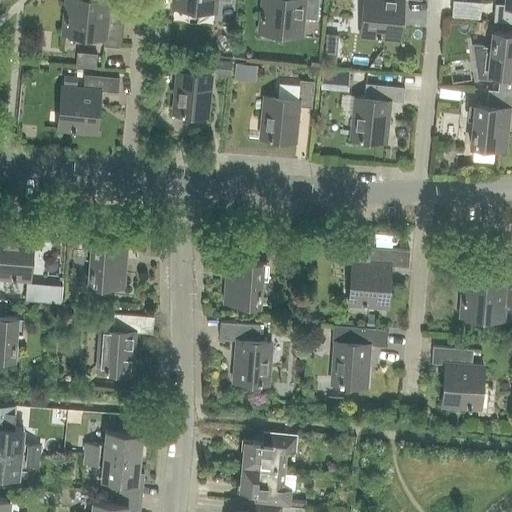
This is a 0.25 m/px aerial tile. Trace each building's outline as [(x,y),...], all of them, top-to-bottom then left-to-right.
[(119,47),(122,12),(108,11),(108,0),(66,0),(64,34),(105,38),(104,46),(119,47)] [(222,0),(231,1),(231,0),(174,0),(174,7),(215,11),(216,0),(222,0)] [(318,19),(319,0),(262,0),(260,31),(302,35),(303,18),(318,19)] [(364,0),(361,35),(400,39),(403,0),(364,0)] [(461,0),(453,0),(452,14),(480,17),(482,2),(461,0)] [(226,6),(225,19),(237,20),(238,7),(226,6)] [(501,7),(483,6),(482,17),(500,18),(501,7)] [(155,24),(153,48),(167,49),(170,25),(155,24)] [(511,33),(493,31),(492,46),(483,45),(474,44),(479,76),(490,77),(490,73),(500,74),(498,90),(511,91),(511,33)] [(325,61),(337,62),(339,46),(327,45),(325,61)] [(207,116),(212,74),(204,74),(205,59),(170,56),(169,71),(178,71),(174,113),(207,116)] [(232,61),(223,60),(221,75),(231,75),(232,61)] [(257,65),(238,63),(236,79),(256,81),(257,65)] [(119,92),(120,77),(85,74),(84,88),(62,86),(58,128),(97,131),(101,90),(119,92)] [(77,76),(65,74),(64,83),(77,84),(77,76)] [(312,107),(315,81),(300,80),(298,99),(265,96),(261,138),(295,141),(299,106),(312,107)] [(404,101),(405,87),(366,83),(365,97),(356,96),(352,138),(386,141),(390,100),(404,101)] [(511,107),(511,91),(498,90),(488,89),(487,105),(476,104),(471,145),(505,149),(509,108),(511,107)] [(0,276),(30,279),(33,238),(53,240),(55,223),(33,221),(33,224),(18,222),(18,220),(0,218),(0,276)] [(144,246),(145,230),(105,227),(104,243),(93,242),(89,284),(123,286),(126,245),(144,246)] [(333,234),(323,233),(322,247),(332,248),(333,234)] [(259,304),(262,262),(251,261),(252,245),(213,242),(211,259),(228,260),(225,302),(259,304)] [(352,262),(349,303),(387,306),(391,264),(409,266),(410,250),(370,246),(370,245),(347,243),(346,261),(352,262)] [(461,316),(503,319),(505,303),(511,303),(511,263),(507,263),(506,281),(464,278),(461,316)] [(63,285),(51,284),(49,302),(61,303),(63,285)] [(0,356),(14,358),(17,316),(5,315),(7,299),(0,298),(0,356)] [(153,332),(154,316),(114,313),(113,329),(101,328),(98,370),(132,372),(135,331),(153,332)] [(268,383),(272,341),(259,340),(261,324),(221,321),(220,338),(237,339),(234,380),(268,383)] [(389,329),(349,326),(336,325),(336,341),(332,383),(366,385),(369,344),(387,345),(389,329)] [(481,407),(484,365),(472,364),(473,349),(433,346),(432,362),(445,363),(442,404),(481,407)] [(328,396),(327,409),(342,410),(343,397),(328,396)] [(0,450),(39,454),(40,444),(22,443),(23,428),(14,427),(16,404),(0,402),(0,450)] [(155,436),(156,423),(133,420),(132,432),(107,430),(105,444),(87,442),(86,452),(140,458),(141,444),(148,444),(148,435),(155,436)] [(296,450),(298,433),(263,430),(262,441),(244,439),(241,464),(285,468),(287,449),(296,450)] [(62,455),(63,445),(49,444),(48,454),(62,455)] [(38,464),(39,454),(0,450),(0,474),(19,477),(20,462),(38,464)] [(142,494),(145,472),(138,472),(140,458),(86,452),(85,462),(103,464),(101,478),(121,480),(119,492),(142,494)] [(296,474),(284,473),(285,468),(241,464),(239,489),(257,491),(256,502),(282,504),(290,505),(292,490),(295,491),(296,474)] [(141,507),(142,494),(119,492),(118,503),(93,501),(91,511),(134,511),(135,506),(141,507)] [(8,511),(10,499),(0,497),(0,511),(8,511)] [(281,511),(282,504),(256,502),(248,501),(247,511),(229,510),(228,511),(281,511)]
